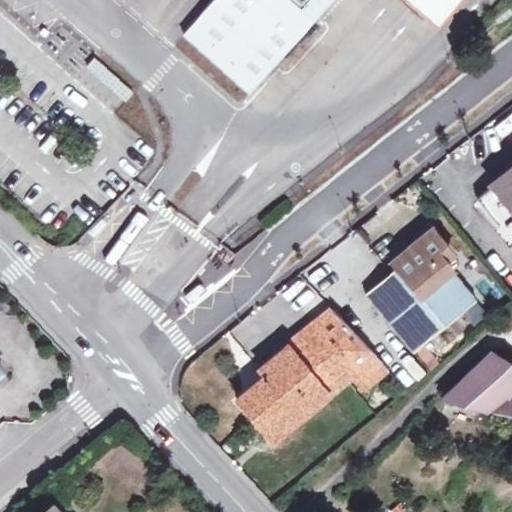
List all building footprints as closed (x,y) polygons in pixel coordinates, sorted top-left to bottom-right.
[(212,0),(183,35),(249,93),(330,0),(212,0)] [(121,98),(129,90),(92,57),(84,65),(121,98)] [(511,168),(476,197),(511,241),(511,168)] [(110,220),(104,214),(89,229),(92,232),(95,235),(110,220)] [(476,300),(452,270),(447,274),(441,265),(452,256),(431,230),(392,262),(396,268),(364,294),(411,352),(476,300)] [(459,264),(452,256),(441,265),(447,274),(452,270),(459,264)] [(193,282),(198,289),(215,277),(212,273),(210,269),(193,282)] [(238,401),(265,434),(280,421),(288,430),(354,376),(377,357),(352,330),(333,310),(259,370),(267,379),(238,401)] [(443,397),(485,409),(511,389),(511,364),(491,352),(443,397)] [(388,369),(377,357),(354,376),(364,389),(388,369)] [(511,389),(485,409),(498,412),(511,415),(511,389)] [(272,443),(288,430),(280,421),(265,434),(272,443)]
